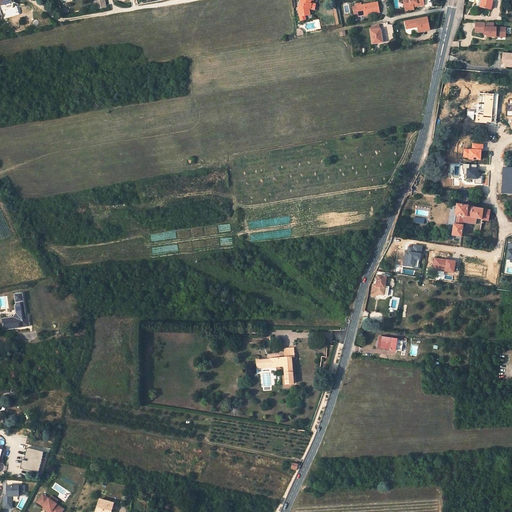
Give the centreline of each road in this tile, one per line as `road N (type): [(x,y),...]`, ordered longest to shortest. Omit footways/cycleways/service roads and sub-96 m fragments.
road 1 (secondary): [(284,511),(327,414),(362,289),(414,161),(454,0)]
road 2 (residential): [(32,0),(65,20),(190,0)]
